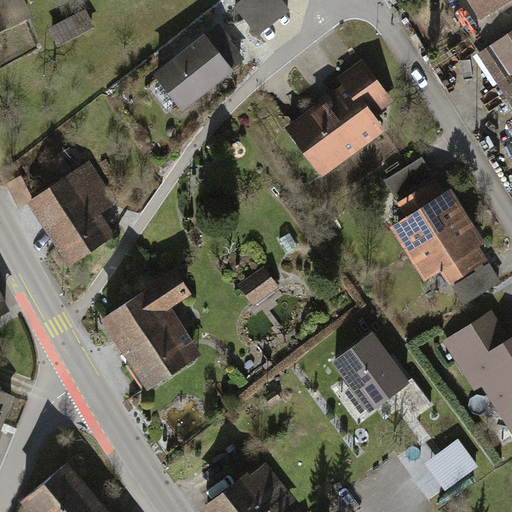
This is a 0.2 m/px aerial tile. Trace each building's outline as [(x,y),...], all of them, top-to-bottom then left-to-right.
[(279,0),(240,0),(235,5),(257,33),(287,10),(279,0)] [(511,0),(469,0),(481,21),(511,3),(511,0)] [(0,35),(12,30),(0,4),(0,35)] [(60,38),(86,28),(80,13),(54,23),(60,38)] [(511,23),(480,46),(511,91),(511,23)] [(216,24),(155,71),(185,109),(246,62),(216,24)] [(341,95),(287,131),(318,176),(386,130),(377,118),(396,105),(362,56),(330,78),(341,95)] [(88,163),(25,201),(66,269),(116,238),(100,211),(113,204),(88,163)] [(390,230),(410,263),(470,228),(450,195),(390,230)] [(410,263),(430,296),(490,261),(470,228),(410,263)] [(244,276),(266,308),(288,293),(266,261),(244,276)] [(172,272),(95,321),(144,398),(206,360),(172,308),(189,297),(172,272)] [(485,321),(451,343),(511,440),(511,329),(497,339),(485,321)] [(374,331),(333,362),(371,411),(411,379),(374,331)] [(0,462),(24,403),(0,393),(0,462)] [(429,454),(448,483),(481,462),(462,433),(429,454)] [(422,448),(405,461),(432,498),(449,485),(422,448)] [(109,511),(68,462),(21,500),(31,511),(109,511)] [(268,464),(207,507),(209,511),(288,511),(298,505),(268,464)]
